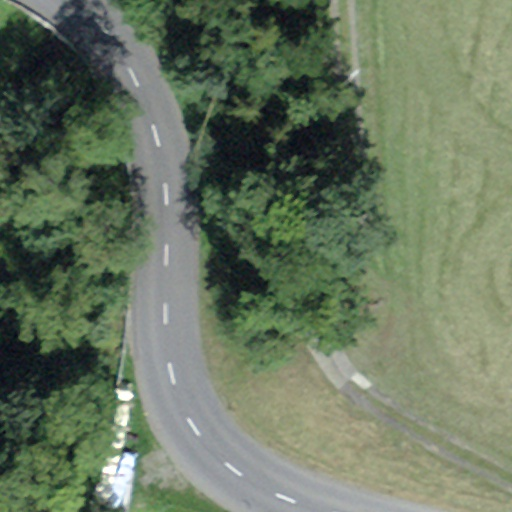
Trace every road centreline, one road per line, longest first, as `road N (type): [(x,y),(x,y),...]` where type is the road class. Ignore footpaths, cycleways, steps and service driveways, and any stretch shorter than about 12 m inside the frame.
road 1 (unclassified): [(82,0),(130,64),(159,143),(164,310),(181,402),(196,432),(246,479),(337,511)]
road 2 (track): [(511,481),(352,388),(318,335),(355,170),(343,0)]
